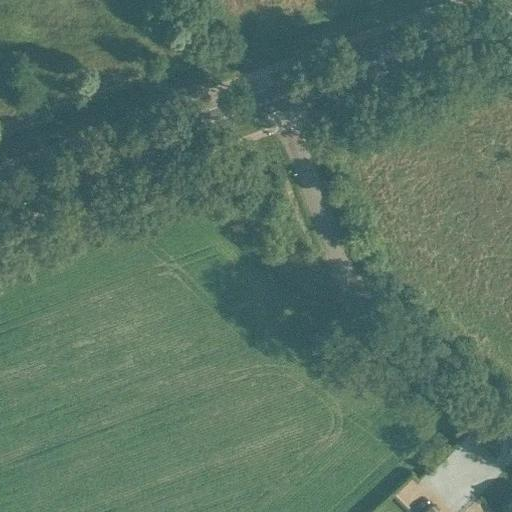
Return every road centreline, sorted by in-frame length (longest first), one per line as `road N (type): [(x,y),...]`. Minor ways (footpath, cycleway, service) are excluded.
road 1 (unclassified): [(511,433),(357,293),(278,97)]
road 2 (secondary): [(0,199),(278,97)]
road 3 (secondary): [(278,97),(511,12)]
